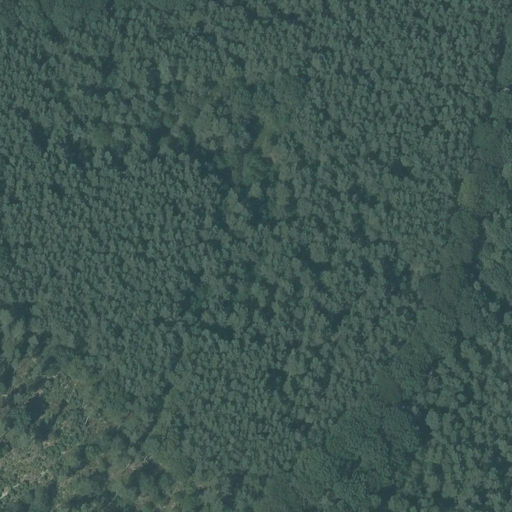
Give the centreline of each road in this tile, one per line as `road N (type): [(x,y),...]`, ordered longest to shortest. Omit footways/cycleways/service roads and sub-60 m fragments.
road 1 (track): [(279,511),(427,348),(511,80)]
road 2 (track): [(511,126),(444,354),(302,511)]
